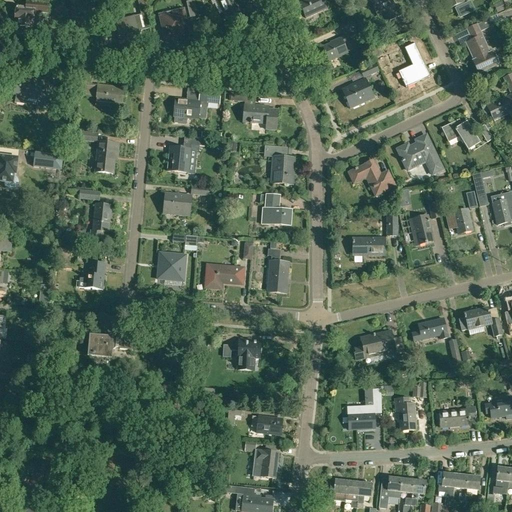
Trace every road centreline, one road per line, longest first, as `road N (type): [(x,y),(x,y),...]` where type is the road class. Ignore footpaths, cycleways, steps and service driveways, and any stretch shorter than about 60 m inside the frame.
road 1 (residential): [(317,318),(129,298),(153,64),(271,33)]
road 2 (residential): [(316,167),(457,93),(420,0)]
road 3 (residential): [(303,458),(511,443)]
road 4 (residential): [(317,318),(511,275)]
road 5 (residential): [(317,318),(316,167)]
road 6 (residential): [(316,167),(312,122),(271,33)]
road 7 (residential): [(303,458),(317,318)]
